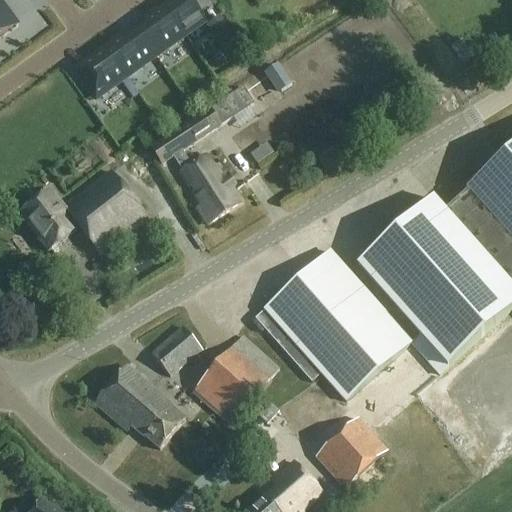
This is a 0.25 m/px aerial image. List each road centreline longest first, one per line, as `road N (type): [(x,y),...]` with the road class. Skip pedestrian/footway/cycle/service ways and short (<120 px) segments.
road 1 (tertiary): [(511,91),(10,388)]
road 2 (tertiary): [(143,511),(63,449),(10,388)]
